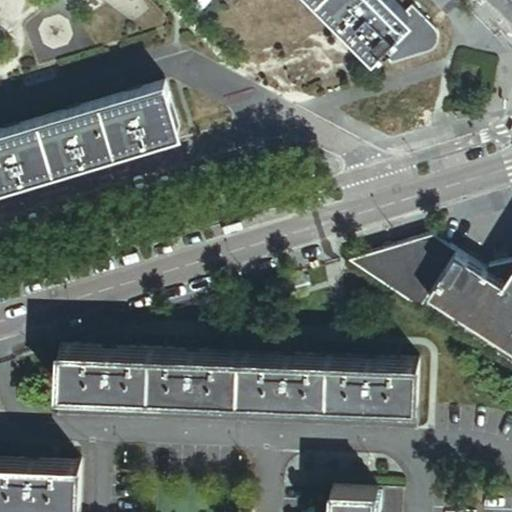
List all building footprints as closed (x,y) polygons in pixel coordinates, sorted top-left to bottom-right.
[(409,14),(402,6),(395,0),(328,0),(376,47),(378,45),(409,14)] [(411,0),(408,0),(402,6),(409,14),(378,45),(393,60),(429,46),(431,45),(433,45),(434,44),(435,43),(436,42),(437,40),(437,39),(438,38),(438,37),(438,36),(439,35),(439,33),(439,32),(439,31),(438,29),(438,28),(438,27),(437,26),(437,25),(436,24),(411,0)] [(165,79),(0,128),(0,178),(179,124),(165,79)] [(511,265),(489,268),(434,232),(348,257),(511,362),(511,360),(511,265)] [(414,424),(416,358),(62,344),(59,410),(414,424)] [(0,511),(77,511),(79,460),(0,456),(0,511)] [(399,511),(401,487),(335,485),(333,511),(399,511)]
